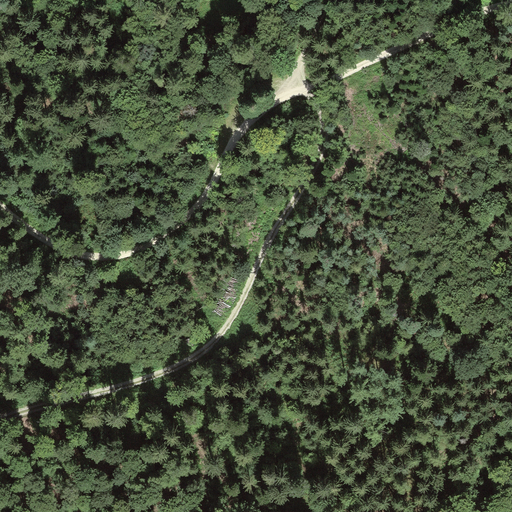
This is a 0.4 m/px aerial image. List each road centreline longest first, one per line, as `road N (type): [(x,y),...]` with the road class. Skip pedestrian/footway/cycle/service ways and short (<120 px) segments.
road 1 (track): [(0,203),(65,250),(88,256),(140,248),(187,214),(234,139),(282,95),(308,93),(382,53),(511,1)]
road 2 (track): [(308,93),(324,118),(321,150),(216,338),(162,371),(0,420)]
